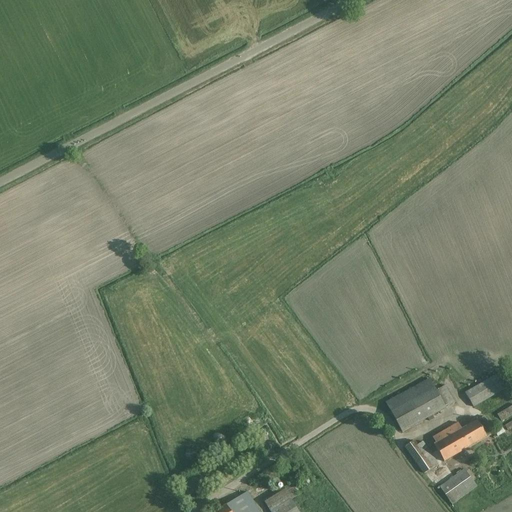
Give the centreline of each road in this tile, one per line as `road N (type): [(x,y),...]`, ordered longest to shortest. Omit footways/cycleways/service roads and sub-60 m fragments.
road 1 (unclassified): [(0,182),(354,0)]
road 2 (unclassified): [(187,511),(347,412),(374,410),(399,446)]
